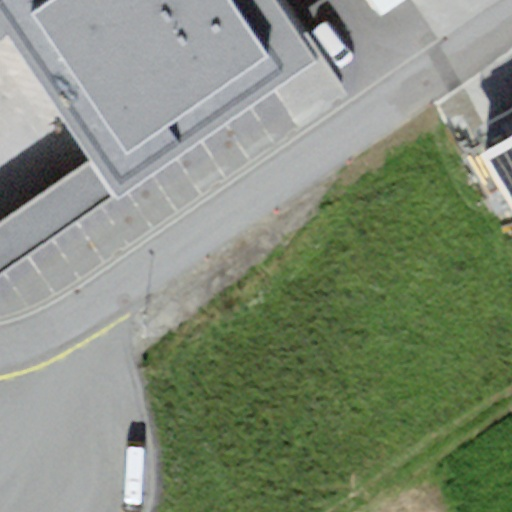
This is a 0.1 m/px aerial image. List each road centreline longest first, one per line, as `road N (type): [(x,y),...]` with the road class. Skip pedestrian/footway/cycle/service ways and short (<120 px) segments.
road 1 (residential): [(0,336),(35,329),(115,284),(511,12)]
road 2 (track): [(511,405),(342,511)]
